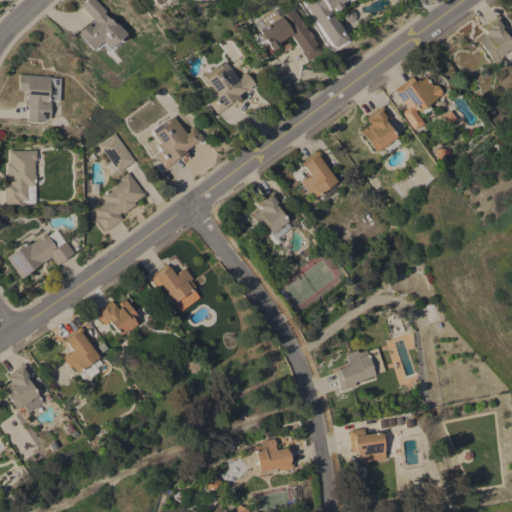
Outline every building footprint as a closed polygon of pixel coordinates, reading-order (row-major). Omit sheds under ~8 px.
[(94,0),(105,11),(102,13),(113,25),(116,23),(125,33),(124,34),(125,36),(125,39),(121,42),(112,50),(108,49),(103,43),(96,50),(91,50),(76,34),(87,24),(90,27),(95,22),(80,6),(86,0),(94,0)] [(301,0),(343,0),(339,3),(341,6),(333,11),(331,8),(328,10),(344,37),(343,41),(333,47),(329,46),(301,0)] [(319,52),(306,61),(289,34),(276,42),(278,44),(269,50),(266,45),(264,46),(263,43),(255,47),(251,40),(260,34),(257,30),(264,26),(259,19),(274,9),(279,16),(292,8),(319,52)] [(498,15),(507,27),(502,30),(511,44),(511,46),(504,51),(505,52),(496,58),(491,61),(477,40),(486,33),(481,27),(498,15)] [(237,80),(246,73),(254,84),(244,91),(243,90),(236,95),(239,99),(231,105),(230,104),(216,114),(206,100),(211,96),(207,91),(210,88),(204,80),(205,79),(202,75),(214,66),(216,68),(224,62),(237,80)] [(49,77),(49,78),(59,79),(58,101),(48,100),(48,102),(49,102),(48,119),(43,119),(43,122),(26,120),(27,104),(25,104),(26,92),(17,91),(18,75),(49,77)] [(411,76),(415,81),(417,79),(419,81),(425,76),(432,86),(433,85),(441,95),(427,105),(430,109),(421,115),(418,111),(417,112),(407,97),(402,101),(393,89),(411,76)] [(381,105),(390,118),(385,122),(395,136),(387,143),(388,144),(380,150),(379,149),(375,152),(359,131),(360,131),(360,130),(366,125),(367,126),(369,125),(364,118),(381,105)] [(185,134),(193,128),(202,139),(192,146),(191,145),(184,150),(187,154),(180,160),(177,157),(173,160),(174,161),(164,169),(154,156),(160,150),(157,146),(155,148),(154,146),(158,143),(152,134),(153,133),(151,131),(162,122),(163,123),(172,116),(185,134)] [(133,161),(117,172),(98,144),(114,133),(133,161)] [(36,150),(36,160),(34,160),(34,204),(3,205),(3,184),(9,184),(9,180),(7,180),(6,164),(9,164),(9,151),(36,150)] [(317,150),(326,163),(323,165),(335,181),(314,197),(309,191),(307,193),(299,182),(309,174),(300,163),(317,150)] [(144,195),(134,202),(135,204),(122,214),(121,212),(118,214),(122,219),(104,232),(95,219),(98,216),(93,210),(105,202),(100,196),(121,181),(119,178),(127,172),(144,195)] [(272,191),(281,203),(275,207),(286,221),(278,227),(279,228),(273,232),(280,242),(275,245),(267,236),(266,237),(250,216),(260,209),(255,203),(272,191)] [(5,257),(28,242),(29,244),(45,233),(55,248),(65,242),(73,254),(56,266),(50,258),(20,279),(5,257)] [(160,286),(157,289),(148,278),(165,264),(175,277),(177,275),(176,273),(181,269),(182,270),(184,269),(192,279),(189,281),(194,287),(191,289),(197,297),(179,312),(173,304),(173,303),(160,286)] [(139,320),(135,323),(136,324),(128,330),(127,330),(118,336),(107,321),(102,325),(93,313),(105,304),(107,307),(112,304),(114,306),(122,300),(123,300),(124,300),(139,320)] [(88,338),(85,340),(97,357),(76,373),(71,367),(69,369),(61,359),(63,358),(62,357),(68,352),(69,354),(71,352),(62,339),(79,326),(88,338)] [(383,371),(373,374),(373,375),(353,382),(354,386),(341,390),(334,370),(345,366),(344,363),(347,362),(344,354),(356,350),(356,353),(365,350),(365,352),(375,348),(383,371)] [(81,380),(101,367),(96,359),(76,373),(81,380)] [(20,407),(20,406),(16,409),(1,388),(11,381),(6,375),(23,364),(32,376),(26,380),(37,395),(36,396),(37,397),(38,396),(40,399),(39,399),(41,402),(27,412),(23,405),(20,407)] [(360,462),(359,455),(356,455),(355,451),(350,452),(346,430),(361,428),(362,434),(379,432),(379,433),(384,433),(386,442),(381,442),(383,459),(360,462)] [(292,468),(278,471),(277,468),(257,472),(252,450),(255,449),(254,445),(259,444),(258,441),(271,439),(271,440),(272,440),(274,446),(273,447),(273,450),(288,447),(292,468)] [(201,482),(210,472),(220,482),(211,492),(201,482)]
